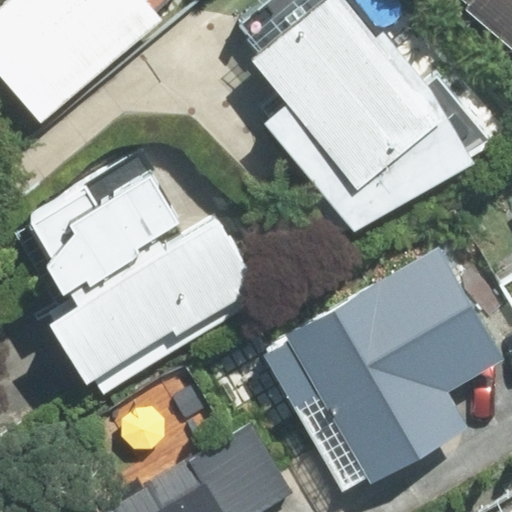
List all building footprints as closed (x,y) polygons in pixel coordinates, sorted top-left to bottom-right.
[(0,0),(0,166),(59,118),(47,104),(172,0),(0,0)] [(333,236),(485,135),(430,68),(415,77),(380,24),(365,34),(334,0),(252,0),(234,17),(257,42),(242,55),(276,93),(250,110),(333,236)] [(511,0),(467,0),(511,39),(511,0)] [(89,388),(266,291),(218,204),(162,235),(153,219),(171,209),(137,148),(12,216),(59,301),(45,309),(89,388)] [(338,489),(458,421),(438,385),(492,355),(429,242),(255,340),(338,489)] [(250,511),(291,488),(242,406),(177,445),(185,458),(138,487),(146,501),(126,511),(250,511)] [(511,511),(511,498),(488,511),(511,511)]
